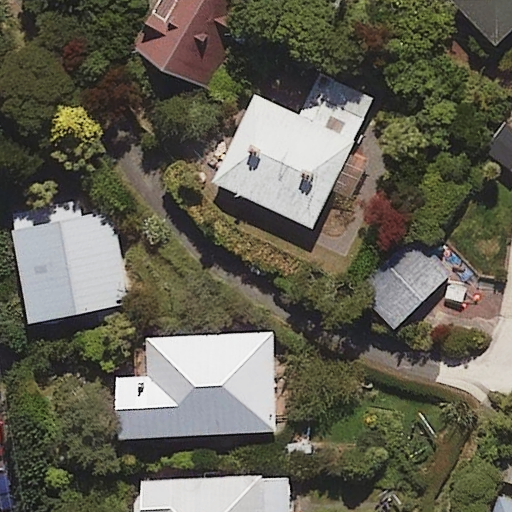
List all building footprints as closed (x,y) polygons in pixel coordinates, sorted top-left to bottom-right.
[(262,0),(179,0),(151,59),(219,92),(262,0)] [(511,0),(453,0),(493,40),(511,21),(511,0)] [(377,94),(274,54),(218,194),(322,235),(377,94)] [(125,292),(113,196),(16,208),(28,304),(125,292)] [(454,280),(424,252),(370,309),(400,337),(454,280)] [(275,326),(150,325),(150,362),(121,362),(120,417),(274,418),(275,326)] [(289,511),(289,474),(142,476),(142,511),(289,511)] [(511,511),(511,492),(497,490),(492,511),(511,511)]
